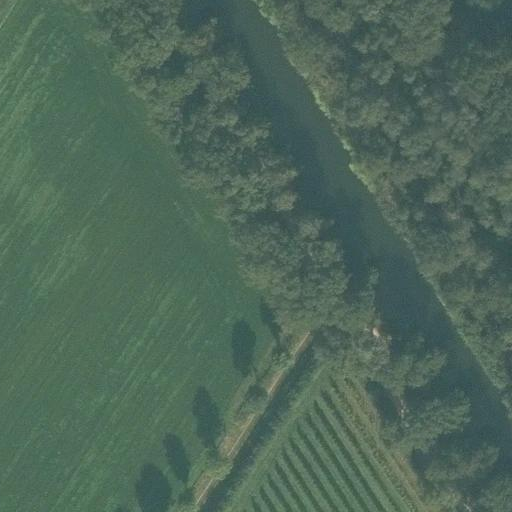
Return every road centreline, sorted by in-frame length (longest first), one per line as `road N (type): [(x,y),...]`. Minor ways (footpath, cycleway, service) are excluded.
road 1 (track): [(332,301),(154,0)]
road 2 (track): [(332,301),(194,511)]
road 3 (track): [(466,511),(332,301)]
